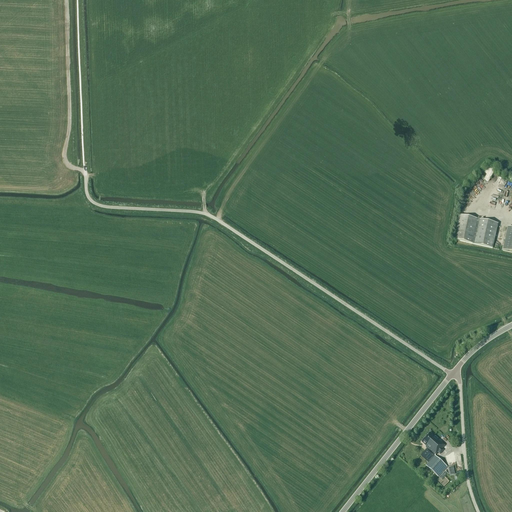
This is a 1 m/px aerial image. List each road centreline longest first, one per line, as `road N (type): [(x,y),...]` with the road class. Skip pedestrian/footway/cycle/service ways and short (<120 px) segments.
road 1 (unclassified): [(451,374),(217,219),(98,205),(87,196),(84,166)]
road 2 (tertiary): [(342,511),(451,374)]
road 3 (unclassified): [(477,511),(453,372)]
